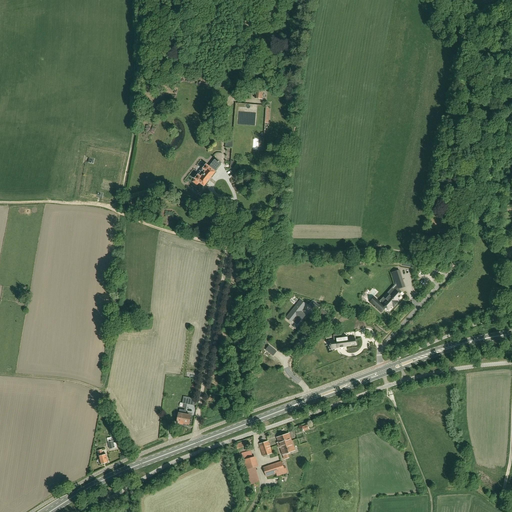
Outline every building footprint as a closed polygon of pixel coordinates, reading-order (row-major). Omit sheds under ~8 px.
[(206,164),(198,174),(195,179),(193,182),(197,185),(199,182),(204,186),(216,172),(215,171),(221,163),(216,158),(209,167),(206,164)] [(377,300),(373,305),(374,307),(378,309),(381,312),(385,308),(386,308),(387,308),(389,309),(392,305),(393,306),(397,302),(396,301),(398,299),(399,298),(399,297),(400,296),(399,295),(402,292),(399,289),(404,287),(403,283),(396,285),(397,288),(395,290),(392,293),(392,294),(390,295),(389,295),(386,299),(385,299),(386,300),(382,305),(379,302),(377,300)] [(301,300),(297,304),(286,318),(292,322),(292,321),(293,322),(294,323),(295,323),(296,323),(297,323),(298,323),(298,322),(299,322),(300,322),(300,321),(301,321),(301,320),(305,315),(300,311),(306,304),(301,300)] [(334,339),(329,340),(330,343),(330,346),(332,349),(340,346),(341,348),(343,347),(356,345),(356,339),(355,339),(353,336),(347,339),(342,339),(342,337),(336,338),(336,339),(334,339)] [(189,424),(190,415),(184,414),(185,411),(179,410),(179,413),(177,423),(181,423),(181,422),(189,424)] [(291,441),(289,433),(277,438),(279,445),(291,441)] [(272,453),(268,442),(268,441),(259,444),(263,456),(272,453)] [(295,450),(291,441),(279,445),(282,454),(295,450)] [(108,462),(106,454),(103,455),(102,450),(98,451),(99,456),(99,459),(97,460),(99,464),(101,464),(108,462)] [(282,462),(263,468),(266,476),(276,472),(277,475),(287,472),(286,469),(284,470),(282,462)] [(246,470),(250,484),(260,482),(256,467),(246,470)]
